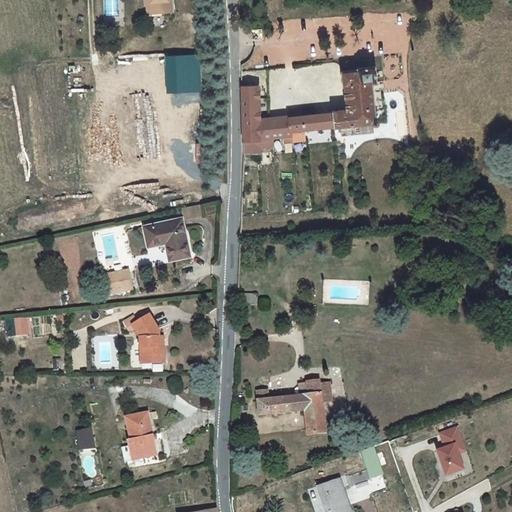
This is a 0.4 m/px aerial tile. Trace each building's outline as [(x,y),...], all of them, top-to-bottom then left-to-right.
[(146,0),(148,14),(161,12),(161,8),(152,9),(150,0),(146,0)] [(161,8),(161,12),(172,11),(170,0),(150,0),(152,9),(161,8)] [(202,91),(201,53),(165,55),(167,93),(202,91)] [(343,86),(345,86),(348,110),(332,112),(332,113),(302,116),(301,110),(289,111),(290,117),(289,117),(289,121),(284,122),(286,137),(284,137),(285,143),(293,142),(292,136),(298,135),(298,130),(334,126),(334,128),(377,123),(375,108),(372,83),(377,83),(375,66),(358,68),(358,70),(341,71),(343,86)] [(258,86),(242,87),(243,125),(259,125),(259,121),(258,86)] [(259,125),(243,125),(243,141),(260,141),(260,139),(270,138),(284,137),(286,137),(284,122),(289,121),(289,117),(259,121),(259,125)] [(260,139),(260,141),(260,148),(271,147),(270,138),(260,139)] [(260,141),(243,141),(244,153),(256,153),(256,152),(255,152),(255,148),(260,148),(260,141)] [(184,220),(202,216),(200,205),(182,209),(184,220)] [(181,219),(145,226),(149,245),(166,242),(170,259),(189,255),(184,229),(182,221),(181,219)] [(132,290),(128,272),(103,277),(107,295),(132,290)] [(257,295),(238,295),(237,305),(248,306),(248,305),(257,305),(257,295)] [(317,308),(302,308),(301,315),(316,316),(317,308)] [(152,359),(153,363),(164,363),(163,347),(158,347),(158,338),(159,338),(159,330),(149,315),(132,325),(140,338),(141,360),(152,359)] [(29,318),(20,319),(20,324),(21,327),(29,326),(29,318)] [(268,390),(257,391),(258,401),(259,416),(305,411),(308,436),(326,434),(322,403),(332,401),(330,383),(320,384),(319,380),(307,382),(307,383),(308,396),(300,396),(270,400),(270,396),(268,396),(268,390)] [(307,383),(299,384),(300,396),(308,396),(307,383)] [(153,440),(147,413),(126,418),(131,440),(128,441),(132,457),(142,455),(143,458),(157,455),(153,440)] [(456,445),(464,442),(458,426),(438,433),(444,449),(436,452),(446,479),(466,472),(456,445)] [(79,450),(95,448),(91,429),(76,431),(79,450)] [(370,440),(358,444),(361,451),(372,447),(370,440)] [(361,451),(370,478),(382,474),(372,447),(361,451)] [(339,480),(319,487),(328,511),(349,511),(348,506),(342,490),(349,487),(345,475),(338,477),(339,480)]
